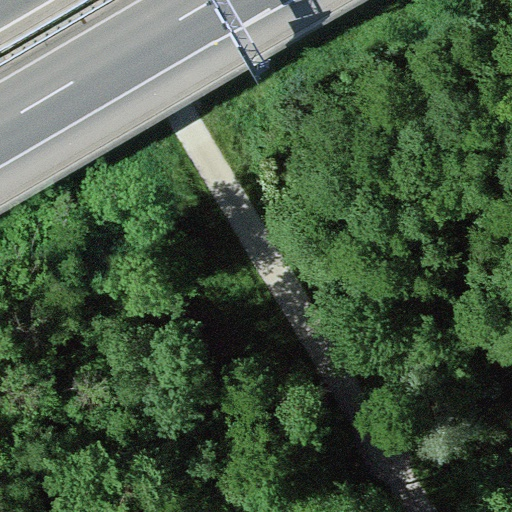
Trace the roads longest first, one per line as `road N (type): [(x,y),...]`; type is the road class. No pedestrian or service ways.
road 1 (track): [(417,511),(113,0)]
road 2 (motorway): [(0,124),(212,0)]
